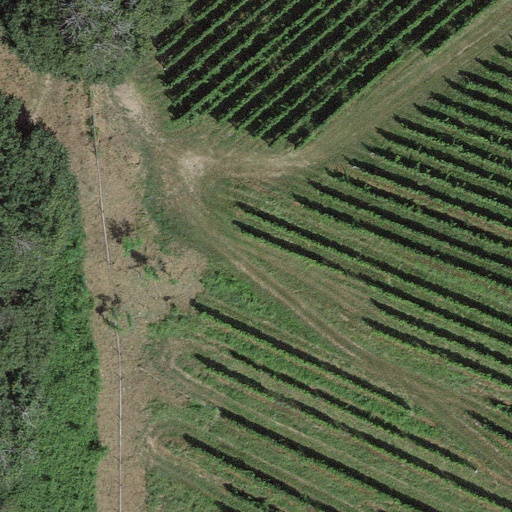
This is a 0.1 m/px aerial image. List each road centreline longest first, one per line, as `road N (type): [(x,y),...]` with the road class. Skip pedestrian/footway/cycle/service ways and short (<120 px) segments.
road 1 (track): [(34,115),(189,161),(254,169),(312,154),(511,8)]
road 2 (track): [(511,484),(403,375),(222,250)]
